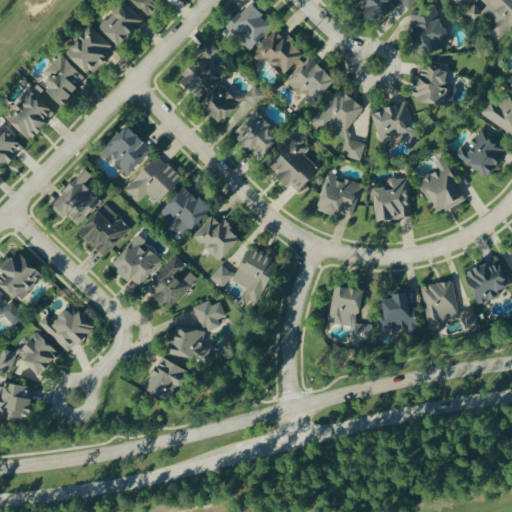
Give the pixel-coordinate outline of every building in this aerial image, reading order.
[(135,0),(150,14),(164,0),(135,0)] [(276,25),(269,18),(271,16),(255,0),(253,0),(229,25),(252,49),(276,25)] [(410,9),(419,0),(398,0),(398,1),(397,0),(363,0),(360,3),(380,23),(402,0),(410,9)] [(511,0),(494,0),(484,11),(476,3),(467,13),(477,23),(480,20),(501,39),(511,27),(511,0)] [(102,25),(119,44),(145,20),(128,2),(102,25)] [(423,54),(452,44),(438,4),(409,14),(423,54)] [(90,73),(115,49),(93,26),(69,50),(90,73)] [(285,75),(308,51),(290,33),(286,37),(277,29),(252,56),(259,63),(265,57),(285,75)] [(211,59),(220,49),(212,42),(203,52),(211,59)] [(46,71),(51,76),(45,84),(66,102),(80,85),(78,83),(86,74),(61,53),(46,71)] [(288,81),(316,105),(338,78),(311,55),(288,81)] [(201,57),(181,79),(201,98),(222,77),(201,57)] [(451,88),(446,87),(449,67),(420,62),(414,99),(448,105),(451,88)] [(242,102),(221,83),(203,103),(223,122),(242,102)] [(244,96),(255,107),(267,94),(256,84),(244,96)] [(358,161),(368,147),(348,133),(366,106),(339,87),(317,120),(349,141),(342,150),(358,161)] [(8,114),(33,137),(56,112),(31,89),(8,114)] [(499,105),(491,99),(482,112),(511,134),(511,92),(509,90),(499,105)] [(420,142),(408,101),(374,111),(383,139),(401,133),(403,141),(410,139),(411,145),(420,142)] [(282,127),(254,109),(237,135),(258,149),(257,149),(265,154),(282,127)] [(24,144),(2,123),(0,125),(0,166),(1,167),(24,144)] [(103,152),(109,158),(111,156),(131,173),(154,147),(128,124),(103,152)] [(490,177),(509,148),(482,130),(469,150),(462,146),(456,155),(490,177)] [(306,154),(313,146),(298,132),(269,163),(280,172),(276,176),(288,186),(291,183),(300,191),(321,169),(306,154)] [(161,202),(184,178),(160,154),(126,189),(139,202),(149,191),(161,202)] [(466,200),(445,157),(437,161),(441,169),(420,179),(437,214),(466,200)] [(86,183),(94,175),(87,168),(51,206),(65,219),(69,215),(79,225),(103,199),(86,183)] [(353,216),(363,185),(339,177),(339,175),(330,172),(318,209),(332,214),(334,210),(353,216)] [(413,217),(410,177),(389,179),(389,186),(375,187),(378,220),(413,217)] [(161,213),(173,225),(181,217),(186,221),(180,227),(188,235),(213,208),(188,184),(161,213)] [(132,228),(107,203),(80,230),(105,255),(132,228)] [(223,223),(214,215),(194,236),(221,261),(245,236),(226,219),(223,223)] [(162,258),(143,245),(147,239),(138,233),(113,268),(141,288),(162,258)] [(237,282),(249,286),(245,296),(261,303),(279,258),(251,247),(237,282)] [(45,274),(20,251),(0,272),(0,281),(20,301),(45,274)] [(171,309),(198,277),(191,271),(184,280),(179,276),(188,264),(175,253),(146,289),(171,309)] [(511,285),(502,259),(468,272),(480,304),(500,296),(498,290),(511,285)] [(212,278),(224,287),(235,274),(223,264),(212,278)] [(423,286),(430,330),(449,327),(448,319),(463,316),(465,329),(479,327),(476,308),(460,310),(455,280),(423,286)] [(331,322),(355,326),(352,341),(371,343),(374,325),(360,323),(365,289),(337,284),(331,322)] [(388,331),(418,326),(412,287),(394,290),(396,297),(383,299),(388,331)] [(222,326),(219,319),(228,316),(222,302),(213,305),(211,300),(196,306),(205,332),(222,326)] [(14,326),(26,315),(12,301),(5,307),(0,301),(0,312),(1,312),(14,326)] [(68,350),(76,341),(81,345),(99,326),(74,303),(56,322),(48,315),(39,324),(68,350)] [(172,353),(195,358),(201,329),(178,324),(172,353)] [(5,347),(0,361),(0,368),(12,372),(15,361),(48,371),(57,344),(32,337),(26,353),(5,347)] [(191,369),(163,356),(148,389),(165,397),(172,382),(182,387),(191,369)] [(34,384),(11,383),(11,386),(0,385),(0,406),(6,407),(5,419),(32,421),(34,384)]
